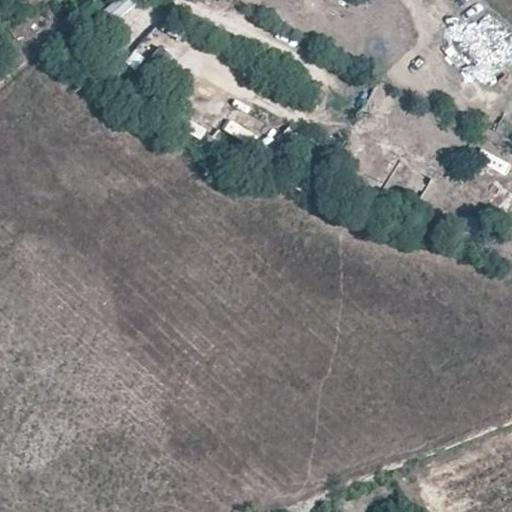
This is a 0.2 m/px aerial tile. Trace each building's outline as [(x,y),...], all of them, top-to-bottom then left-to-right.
[(120,20),(138,5),(134,0),(119,0),(110,8),(120,20)] [(480,163),(507,175),(511,163),(511,162),(485,151),(480,163)] [(423,175),(402,162),(383,188),(413,209),(420,199),(411,192),(423,175)] [(491,222),(444,209),(437,230),(479,243),(491,222)] [(511,215),(508,212),(493,231),(511,246),(511,215)]
